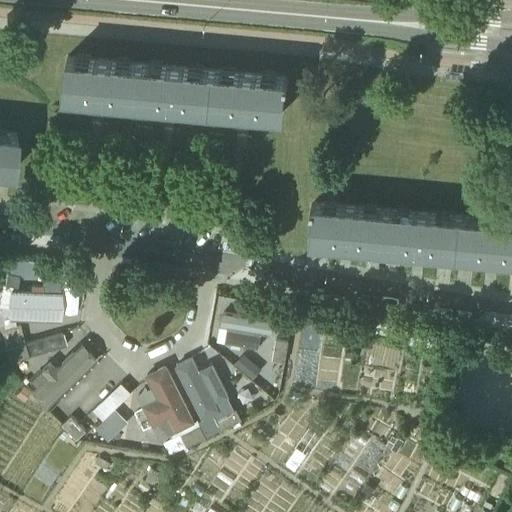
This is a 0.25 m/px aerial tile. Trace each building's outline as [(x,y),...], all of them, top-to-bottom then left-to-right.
[(100,97),(104,59),(67,56),(64,93),(100,97)] [(100,97),(137,100),(140,63),(104,59),(100,97)] [(140,63),(137,100),(173,103),(177,66),(140,63)] [(177,66),(173,103),(210,107),(213,69),(177,66)] [(213,69),(210,107),(246,110),(249,73),(213,69)] [(249,73),(246,110),(283,113),(285,82),(288,82),(288,79),(286,78),(286,76),(249,73)] [(17,133),(0,131),(0,169),(13,171),(17,133)] [(312,239),(348,243),(351,205),(315,202),(315,204),(312,204),(312,208),(314,208),(312,239)] [(388,209),(351,205),(348,243),(384,246),(388,209)] [(384,246),(421,249),(424,212),(388,209),(384,246)] [(460,215),(424,212),(421,249),(457,253),(460,215)] [(457,253),(493,256),(497,218),(460,215),(457,253)] [(511,219),(497,218),(493,256),(511,257),(511,219)] [(17,286),(20,274),(7,272),(5,284),(17,286)] [(242,311),(243,295),(219,293),(218,308),(242,311)] [(60,317),(59,296),(9,296),(9,318),(60,317)] [(294,307),(271,303),(269,316),(292,321),(294,307)] [(271,325),(218,317),(215,337),(268,345),(271,325)] [(442,344),(444,331),(431,329),(429,342),(442,344)] [(62,331),(24,342),(28,356),(66,345),(62,331)] [(273,358),(286,361),(289,340),(277,338),(273,358)] [(0,358),(4,363),(28,356),(24,342),(2,349),(0,349),(0,358)] [(34,391),(48,406),(97,361),(83,346),(34,391)] [(236,362),(253,376),(262,365),(245,351),(236,362)] [(344,358),(353,360),(354,352),(346,351),(344,358)] [(201,353),(174,364),(198,419),(224,407),(201,353)] [(191,421),(165,364),(139,377),(165,433),(191,421)] [(29,380),(34,386),(45,376),(39,370),(29,380)] [(24,385),(16,394),(24,400),(31,391),(24,385)] [(116,405),(96,423),(109,437),(129,419),(116,405)] [(218,417),(223,428),(242,419),(236,407),(218,417)] [(63,423),(77,438),(86,430),(72,414),(63,423)] [(187,446),(210,434),(204,423),(182,435),(187,446)] [(171,454),(187,446),(182,435),(181,432),(173,436),(164,441),(165,443),(171,454)] [(111,462),(100,456),(96,462),(107,468),(111,462)] [(154,481),(159,471),(151,467),(146,478),(154,481)]
